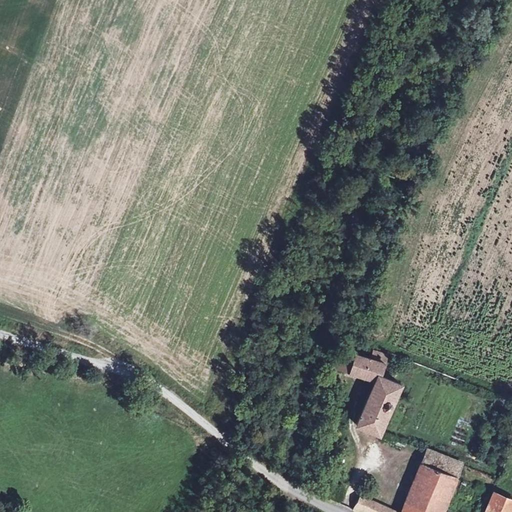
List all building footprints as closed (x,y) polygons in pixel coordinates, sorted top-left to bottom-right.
[(379,433),(401,384),(379,375),(388,355),(374,349),(370,357),(341,345),(335,365),(374,380),(355,422),(379,433)] [(492,402),(511,410),(511,401),(495,394),(492,402)] [(426,449),(421,462),(456,478),(462,464),(426,449)] [(442,511),(456,478),(421,462),(401,510),(361,494),(354,508),(361,511),(442,511)] [(511,511),(511,500),(494,493),(486,511),(511,511)]
